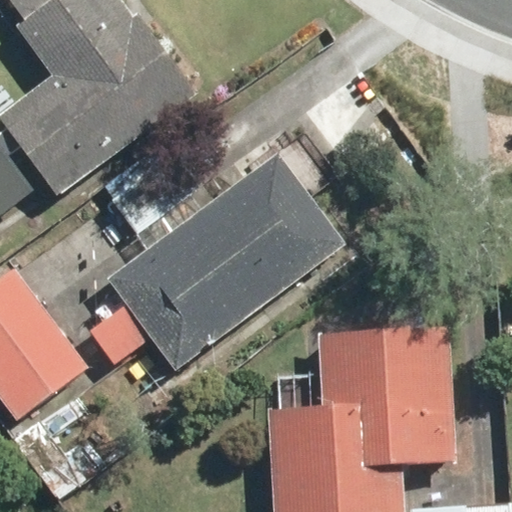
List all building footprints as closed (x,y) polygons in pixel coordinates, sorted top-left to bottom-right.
[(0,116),(0,143),(54,209),(113,160),(114,161),(184,104),(97,0),(15,0),(0,13),(0,23),(46,79),(0,116)] [(168,145),(97,199),(134,250),(206,197),(168,145)] [(102,287),(174,378),(338,252),(266,160),(102,287)] [(82,378),(5,279),(0,282),(0,423),(8,434),(82,378)] [(305,347),(310,416),(262,418),(266,511),(393,511),(392,478),(447,475),(437,337),(305,347)]
